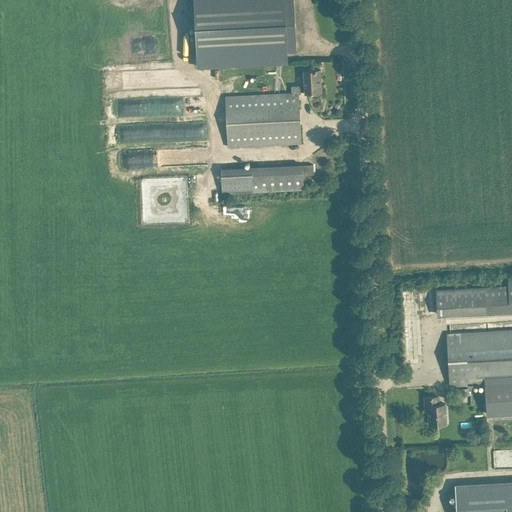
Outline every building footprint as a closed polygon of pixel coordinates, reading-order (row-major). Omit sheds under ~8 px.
[(193,0),(197,67),(288,62),(287,53),(296,53),(293,0),(193,0)] [(321,69),(311,70),(303,70),(304,85),(291,85),(292,93),(225,96),(228,146),(301,142),(299,92),(298,92),(298,91),(305,91),(305,92),(322,91),(321,83),(320,83),(320,78),(321,78),(321,69)] [(302,164),(292,165),(221,168),(222,193),(303,189),(302,164)] [(249,217),(249,204),(233,203),(233,216),(249,217)] [(249,203),(250,214),(264,213),(263,203),(249,203)] [(202,219),(211,219),(210,205),(202,205),(202,219)] [(511,279),(508,279),(509,286),(436,290),(437,314),(511,309),(511,279)] [(511,329),(457,333),(447,333),(450,385),(485,383),(487,416),(511,414),(511,329)] [(446,423),(445,413),(445,403),(438,403),(438,396),(425,396),(425,411),(428,411),(429,424),(446,423)] [(481,420),(468,420),(468,428),(482,428),(481,420)] [(511,511),(511,486),(456,490),(457,511),(511,511)]
